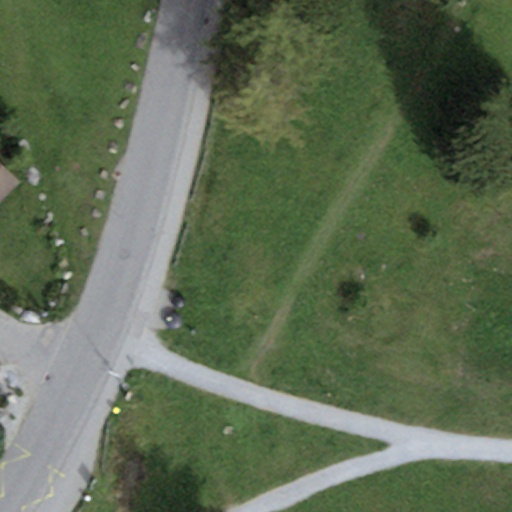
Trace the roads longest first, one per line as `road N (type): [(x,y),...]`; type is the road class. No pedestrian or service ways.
road 1 (tertiary): [(190,0),(146,187),(83,369)]
road 2 (track): [(431,444),(268,400),(97,336)]
road 3 (track): [(431,444),(319,480),(256,511)]
road 4 (tertiary): [(83,369),(8,511)]
